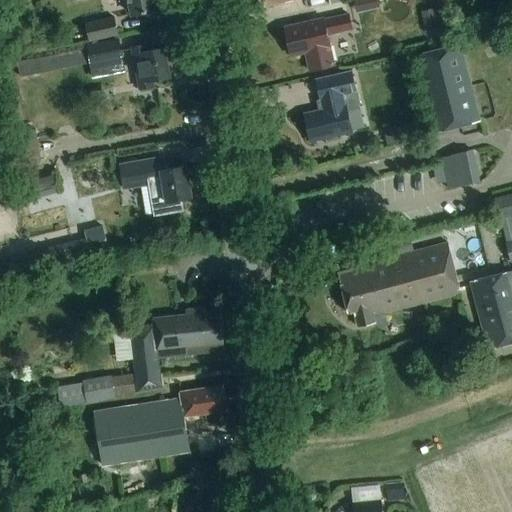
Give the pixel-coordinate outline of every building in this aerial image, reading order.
[(67,0),(67,1),(70,0),(130,0),(133,14),(158,9),(155,0),(67,0)] [(432,29),(451,24),(445,3),(426,8),(432,29)] [(329,35),(353,29),(350,14),(325,19),(325,18),(286,27),(292,55),(307,52),(311,71),(336,65),(329,35)] [(89,40),(118,34),(114,16),(85,23),(89,40)] [(120,39),(87,45),(90,61),(123,54),(120,39)] [(130,60),(135,59),(140,88),(157,85),(155,79),(172,76),(166,46),(148,50),(147,45),(128,48),(130,60)] [(416,57),(435,132),(481,121),(463,46),(416,57)] [(394,57),(397,66),(408,63),(405,54),(394,57)] [(361,107),(353,71),(317,79),(324,109),(306,113),(312,141),(353,131),(348,110),(361,107)] [(412,128),(385,134),(388,145),(414,139),(412,128)] [(480,148),(448,151),(451,183),(483,180),(480,148)] [(160,157),(121,164),(125,188),(149,184),(155,217),(184,211),(182,199),(193,197),(187,164),(162,169),(160,157)] [(41,175),(45,204),(66,201),(62,172),(41,175)] [(511,193),(496,198),(511,262),(511,261),(511,193)] [(102,226),(85,230),(91,257),(108,253),(102,226)] [(397,243),(400,255),(415,251),(412,239),(397,243)] [(374,316),(460,293),(447,243),(338,271),(349,313),(355,312),(358,326),(376,321),(374,316)] [(511,341),(511,271),(471,282),(488,348),(511,341)] [(226,349),(221,310),(205,312),(205,307),(186,309),(187,313),(154,317),(154,324),(131,326),(138,389),(162,386),(159,357),(226,349)] [(134,373),(87,381),(90,401),(137,394),(134,373)] [(181,394),(95,410),(99,433),(105,466),(190,450),(186,422),(195,420),(194,416),(227,410),(223,384),(180,392),(181,394)] [(387,481),(389,500),(405,498),(404,479),(387,481)] [(382,511),(381,499),(355,502),(355,511),(382,511)]
